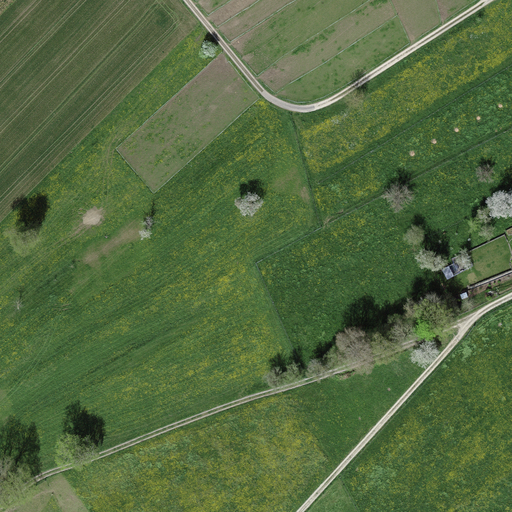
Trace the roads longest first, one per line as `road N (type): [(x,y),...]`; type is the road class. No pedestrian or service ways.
road 1 (track): [(0,509),(48,472),(476,317)]
road 2 (track): [(485,0),(324,104),(297,108),(261,94),(186,0)]
road 3 (track): [(293,511),(476,317),(511,296)]
